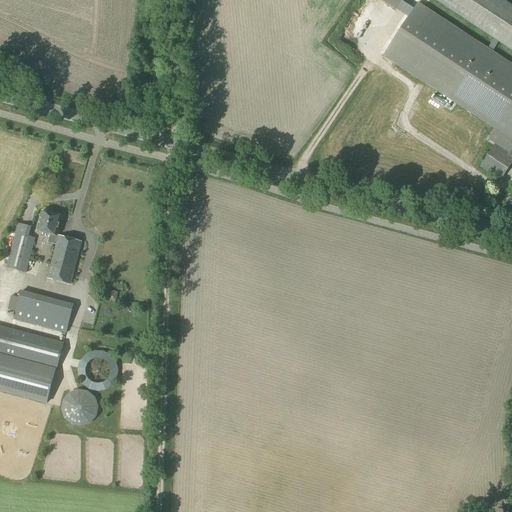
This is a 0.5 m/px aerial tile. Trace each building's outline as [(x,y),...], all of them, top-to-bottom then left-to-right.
[(378,0),(395,11),(401,0),(431,0),(511,52),(511,66),(417,4),(383,57),(494,130),(488,140),(494,144),(479,167),(500,181),(511,162),(511,8),(499,0),(378,0)] [(70,285),(82,242),(56,235),(61,217),(42,211),(36,231),(50,235),(47,243),(55,245),(46,279),(70,285)] [(15,233),(6,269),(26,274),(35,238),(27,236),(29,229),(17,226),(15,233)] [(74,305),(21,291),(13,320),(23,323),(47,329),(66,334),(74,305)] [(57,370),(64,343),(0,326),(0,354),(55,369),(57,370)] [(55,369),(0,354),(0,391),(46,403),(55,370),(55,369)]
